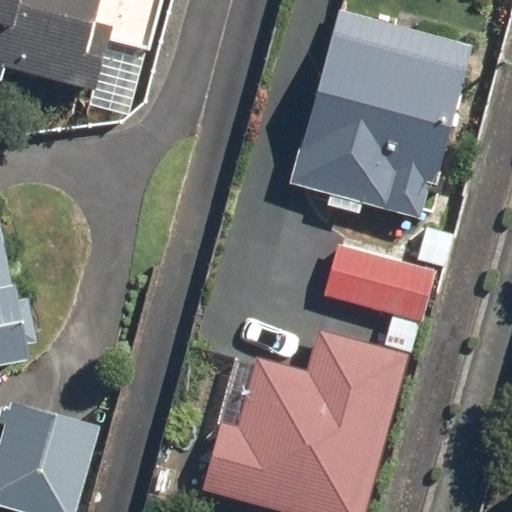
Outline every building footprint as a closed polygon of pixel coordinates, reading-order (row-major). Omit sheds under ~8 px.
[(155,51),(165,0),(0,0),(0,82),(4,84),(8,69),(99,92),(111,42),(155,51)] [(473,43),(337,9),(293,187),(429,221),(473,43)] [(0,373),(34,368),(0,180),(0,179),(0,373)] [(417,261),(340,241),(325,296),(438,325),(461,236),(426,227),(417,261)] [(222,419),(204,486),(292,511),(364,511),(410,353),(320,328),(308,371),(258,358),(241,424),(222,419)] [(0,447),(0,504),(27,511),(76,511),(102,423),(14,398),(0,447)]
